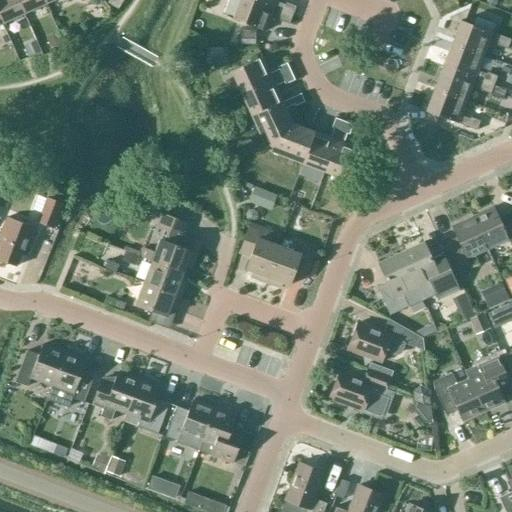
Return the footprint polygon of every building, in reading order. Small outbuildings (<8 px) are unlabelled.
[(0,0),(0,20),(1,23),(23,13),(17,0),(0,0)] [(17,0),(23,13),(45,3),(43,0),(17,0)] [(292,15),(251,0),(239,0),(233,19),(264,31),(270,15),(279,18),(278,20),(288,24),(292,15)] [(251,0),(292,15),(295,6),(285,2),(284,5),(275,1),(275,0),(251,0)] [(451,43),(482,55),(488,40),(497,43),(496,45),(506,49),(510,39),(460,20),(451,43)] [(256,30),(241,30),(240,44),(255,45),(256,30)] [(443,66),(493,85),(496,76),(486,72),(486,74),(476,71),(482,55),(451,43),(443,66)] [(227,48),(206,48),(206,63),(227,63),(227,48)] [(241,93),(290,71),(286,63),(276,67),(277,69),(268,73),(261,57),(231,71),(241,93)] [(490,94),(493,85),(443,66),(434,88),(465,100),(471,85),(480,88),(480,90),(490,94)] [(251,115),(281,102),(274,86),(283,82),(284,84),(294,80),(290,71),(241,93),(251,115)] [(459,115),(465,100),(434,88),(425,111),(476,130),(479,121),(469,117),(468,119),(459,115)] [(284,108),(293,104),(294,106),(304,102),(300,93),(281,102),(251,115),(266,150),(302,163),(314,132),(291,123),(284,108)] [(314,132),(302,163),(324,171),(343,121),(334,118),(331,128),(333,129),(329,138),(314,132)] [(343,121),(324,171),(347,180),(359,149),(343,143),(346,134),(348,134),(352,124),(343,121)] [(62,204),(47,198),(37,222),(52,228),(62,204)] [(472,217),(487,249),(508,240),(509,243),(511,242),(511,218),(509,212),(498,217),(493,207),(472,217)] [(140,252),(138,257),(141,258),(151,261),(182,273),(185,266),(190,268),(196,253),(200,242),(184,236),(188,223),(161,213),(152,237),(159,240),(154,252),(142,248),(140,252)] [(35,229),(6,217),(0,232),(0,245),(0,246),(0,260),(15,266),(20,253),(25,255),(35,229)] [(474,255),(487,249),(472,217),(451,227),(456,237),(444,242),(458,272),(477,263),(474,255)] [(265,282),(278,246),(268,242),(272,231),(250,223),(248,227),(239,253),(250,257),(245,269),(252,272),(250,277),(265,282)] [(422,242),(400,252),(417,289),(422,299),(435,294),(438,301),(458,292),(454,285),(455,284),(443,260),(432,265),(422,242)] [(278,246),(265,282),(280,288),(282,283),(289,285),(293,273),(304,277),(313,251),(302,247),(300,254),(278,246)] [(417,289),(400,252),(378,263),(388,285),(377,290),(389,315),(408,306),(422,299),(417,289)] [(141,258),(138,257),(125,253),(122,261),(138,266),(141,258)] [(118,264),(107,260),(104,269),(115,273),(118,264)] [(182,273),(151,261),(143,283),(180,296),(185,281),(180,279),(182,273)] [(180,296),(143,283),(135,304),(151,310),(147,322),(167,329),(180,296)] [(126,303),(106,296),(103,305),(123,313),(126,303)] [(504,323),(498,308),(485,313),(491,328),(504,323)] [(483,314),(468,320),(473,334),(489,328),(483,314)] [(414,334),(388,319),(383,333),(357,323),(347,349),(380,362),(384,352),(393,356),(401,353),(405,343),(410,345),(414,334)] [(51,386),(64,352),(42,344),(38,355),(26,351),(16,377),(14,382),(26,386),(30,378),(51,386)] [(51,386),(46,399),(67,408),(71,398),(83,402),(93,376),(81,371),(85,360),(64,352),(51,386)] [(511,352),(503,356),(511,375),(511,352)] [(482,412),(504,402),(499,392),(510,386),(497,357),(478,365),(481,373),(468,379),(482,412)] [(372,364),(369,370),(366,369),(362,380),(338,372),(328,398),(362,410),(363,410),(363,411),(378,417),(382,415),(388,399),(391,400),(394,393),(385,389),(389,378),(391,371),(372,364)] [(115,410),(126,414),(139,380),(117,372),(113,383),(101,379),(91,405),(103,410),(100,416),(110,420),(115,410)] [(461,421),(482,412),(468,379),(447,388),(445,384),(434,390),(445,416),(457,411),(461,421)] [(139,380),(126,414),(139,419),(136,426),(157,434),(168,403),(156,399),(160,388),(139,380)] [(188,437),(201,442),(213,408),(192,400),(188,411),(176,406),(165,437),(162,443),(182,451),(185,444),(188,437)] [(428,405),(414,400),(411,408),(424,423),(431,422),(428,405)] [(213,408),(201,442),(214,447),(212,454),(231,462),(243,431),(231,427),(235,416),(213,408)] [(109,460),(99,456),(94,469),(104,473),(109,460)] [(125,462),(112,457),(106,472),(119,477),(125,462)] [(303,511),(322,511),(326,503),(313,498),(323,473),(298,463),(284,499),(306,507),(303,511)] [(349,482),(340,479),(334,495),(343,498),(349,482)] [(511,511),(511,479),(507,482),(511,491),(498,497),(504,511),(511,511)] [(335,506),(332,511),(375,511),(382,495),(357,485),(347,511),(335,506)]
